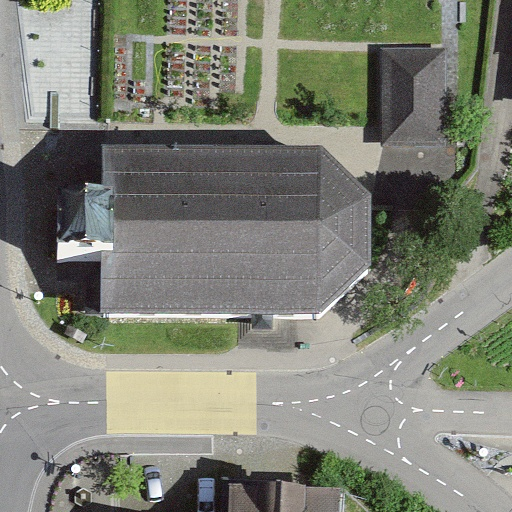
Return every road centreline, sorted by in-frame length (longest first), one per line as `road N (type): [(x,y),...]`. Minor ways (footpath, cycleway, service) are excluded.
road 1 (tertiary): [(0,413),(120,403),(364,406)]
road 2 (tertiary): [(364,406),(393,366),(511,277)]
road 3 (tertiary): [(364,406),(410,464),(476,511)]
road 4 (unclassified): [(364,406),(511,415)]
